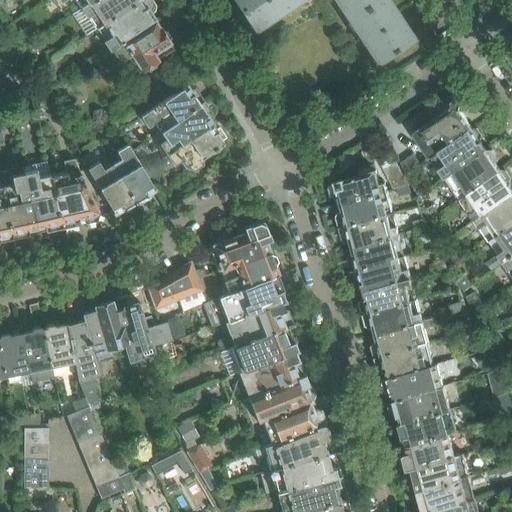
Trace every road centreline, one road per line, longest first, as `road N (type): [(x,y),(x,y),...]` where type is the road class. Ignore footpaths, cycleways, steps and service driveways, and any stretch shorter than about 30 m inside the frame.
road 1 (residential): [(382,511),(352,422),(341,334),(294,192),(277,169)]
road 2 (residential): [(0,288),(94,265),(277,169)]
road 3 (residential): [(277,169),(470,50)]
road 4 (residential): [(277,169),(191,0)]
